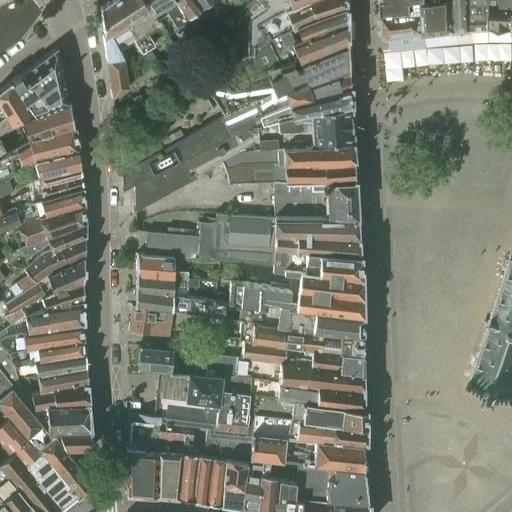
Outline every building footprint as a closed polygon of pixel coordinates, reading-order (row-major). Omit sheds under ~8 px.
[(113,0),(108,0),(100,7),(104,34),(102,35),(105,58),(106,58),(112,95),(127,86),(122,56),(117,47),(132,38),(135,36),(113,0)] [(144,0),(113,0),(135,36),(132,38),(141,51),(156,42),(151,34),(162,28),(158,21),(158,22),(144,0)] [(174,0),(144,0),(158,22),(158,21),(157,20),(167,14),(178,30),(183,27),(191,38),(198,31),(186,18),(174,0)] [(196,0),(174,0),(186,18),(200,6),(196,0)] [(196,0),(200,6),(208,16),(211,21),(223,11),(215,0),(196,0)] [(215,0),(223,11),(232,3),(235,1),(234,0),(215,0)] [(237,33),(229,38),(238,51),(240,55),(245,53),(267,41),(258,28),(257,26),(272,15),(285,10),(290,8),(286,0),(235,0),(235,1),(232,3),(238,12),(237,33)] [(272,15),(257,26),(258,28),(267,41),(278,35),(292,28),(296,26),(315,17),(344,7),(343,0),(311,0),(290,8),(285,10),(272,15)] [(286,0),(290,8),(311,0),(286,0)] [(380,0),(381,13),(412,10),(410,0),(380,0)] [(410,0),(412,10),(381,13),(383,35),(388,35),(389,51),(426,48),(424,29),(423,9),(423,0),(410,0)] [(423,0),(423,9),(424,29),(455,26),(454,0),(423,0)] [(454,0),(455,26),(471,25),(471,14),(470,0),(454,0)] [(470,0),(471,14),(471,25),(489,24),(489,13),(488,0),(470,0)] [(511,0),(488,0),(489,13),(489,24),(494,24),(507,25),(511,25),(511,0)] [(292,28),(278,35),(282,47),(291,43),(301,38),(316,32),(345,21),(344,7),(315,17),(296,26),(292,28)] [(301,38),(291,43),(298,60),(346,41),(345,21),(316,32),(301,38)] [(278,35),(267,41),(279,65),(298,60),(291,43),(282,47),(278,35)] [(207,96),(206,97),(213,108),(218,104),(223,113),(224,115),(250,103),(271,94),(348,69),(346,41),(298,60),(279,65),(267,41),(245,53),(240,55),(237,57),(215,87),(210,93),(211,94),(207,96)] [(56,46),(10,80),(31,108),(36,115),(69,102),(56,46)] [(224,115),(220,116),(226,128),(255,116),(260,114),(289,104),(348,85),(348,69),(271,94),(250,103),(224,115)] [(10,80),(0,88),(0,133),(15,122),(19,121),(22,120),(21,116),(31,108),(10,80)] [(163,148),(122,169),(122,190),(123,190),(134,185),(229,133),(256,123),(263,122),(277,118),(292,115),(302,113),(311,111),(349,103),(348,85),(289,104),(260,114),(255,116),(226,128),(220,116),(163,148)] [(511,103),(504,101),(494,106),(491,118),(497,128),(511,132),(511,103)] [(22,120),(19,121),(26,138),(73,127),(69,102),(36,115),(22,120)] [(263,122),(256,123),(260,146),(282,145),(312,143),(351,141),(351,128),(350,116),(349,103),(311,111),(302,113),(292,115),(277,118),(263,122)] [(229,133),(134,185),(134,191),(134,206),(134,211),(195,177),(194,174),(203,169),(220,160),(239,150),(260,146),(256,123),(229,133)] [(5,151),(0,153),(0,174),(3,173),(19,166),(27,162),(27,160),(76,148),(73,127),(26,138),(5,151)] [(284,163),(353,159),(351,141),(312,143),(282,145),(260,146),(239,150),(220,160),(226,172),(242,166),(284,163)] [(413,143),(405,151),(405,171),(413,179),(425,178),(433,170),(433,151),(424,142),(413,143)] [(27,162),(19,166),(26,182),(29,181),(34,179),(37,177),(78,166),(76,148),(27,160),(27,162)] [(326,180),(353,179),(353,159),(284,163),(242,166),(226,172),(228,182),(273,181),(287,181),(326,180)] [(34,179),(29,181),(32,190),(56,183),(79,177),(78,166),(37,177),(34,179)] [(3,173),(0,174),(0,194),(11,189),(8,183),(3,173)] [(56,183),(32,190),(34,201),(81,187),(79,177),(56,183)] [(287,181),(273,181),(273,214),(327,215),(355,216),(353,179),(326,180),(287,181)] [(34,201),(14,209),(20,222),(82,203),(81,187),(34,201)] [(20,222),(13,225),(25,245),(26,246),(83,221),(82,203),(20,222)] [(4,217),(0,218),(0,229),(9,227),(13,225),(20,222),(14,209),(14,207),(2,211),(3,213),(4,217)] [(136,253),(136,255),(145,255),(174,257),(273,263),(275,243),(299,246),(317,248),(331,250),(357,253),(356,236),(355,216),(327,215),(273,214),(232,213),(215,212),(215,222),(198,221),(198,235),(185,234),(166,233),(146,232),(145,254),(136,253)] [(25,245),(18,248),(25,259),(31,253),(48,244),(50,248),(83,234),(83,221),(26,246),(25,245)] [(13,296),(3,302),(4,303),(13,296),(37,281),(46,274),(82,255),(83,234),(50,248),(42,252),(24,268),(29,274),(15,283),(15,282),(7,287),(13,296)] [(243,281),(241,301),(247,302),(246,309),(259,311),(260,303),(266,303),(266,299),(293,303),(315,305),(329,307),(360,311),(359,290),(358,271),(357,253),(331,250),(317,248),(299,246),(275,243),(273,263),(272,269),(271,280),(271,283),(244,281),(243,281)] [(470,376),(471,376),(467,388),(467,389),(482,393),(494,398),(509,403),(510,403),(510,402),(511,396),(511,247),(511,248),(508,259),(507,263),(499,286),(498,291),(492,308),(489,319),(484,332),(483,337),(478,351),(477,355),(470,376)] [(13,296),(4,303),(9,313),(21,307),(56,291),(82,281),(82,255),(46,274),(37,281),(13,296)] [(136,255),(136,275),(173,279),(184,279),(188,279),(188,271),(173,271),(174,257),(145,255),(136,255)] [(136,275),(135,290),(155,292),(154,296),(168,298),(169,294),(172,294),(187,296),(187,287),(198,287),(198,279),(188,279),(184,279),(173,279),(136,275)] [(172,294),(172,310),(193,313),(241,319),(263,322),(360,333),(360,311),(329,307),(315,305),(293,303),(266,299),(266,303),(260,303),(259,311),(246,309),(247,302),(241,301),(243,281),(230,280),(228,302),(187,296),(172,294)] [(56,291),(21,307),(23,312),(59,304),(81,301),(82,281),(56,291)] [(135,290),(135,305),(172,310),(172,294),(169,294),(168,298),(154,296),(155,292),(135,290)] [(10,324),(0,331),(0,337),(2,336),(82,322),(81,301),(59,304),(23,312),(23,315),(10,324)] [(130,315),(128,330),(136,331),(168,335),(171,321),(155,319),(156,309),(172,311),(172,310),(135,305),(132,304),(132,305),(130,315)] [(9,313),(4,315),(10,324),(23,315),(23,312),(21,307),(9,313)] [(241,319),(239,338),(243,338),(360,352),(360,333),(263,322),(241,319)] [(2,336),(0,337),(0,344),(4,351),(8,351),(26,348),(82,338),(82,322),(2,336)] [(206,341),(223,343),(223,336),(207,334),(206,341)] [(82,338),(26,348),(28,360),(34,359),(83,352),(82,338)] [(243,338),(241,356),(279,360),(361,370),(360,352),(243,338)] [(0,405),(74,495),(90,482),(64,449),(91,448),(88,428),(47,430),(26,405),(16,392),(22,386),(17,376),(16,375),(13,363),(8,351),(4,351),(0,344),(0,405)] [(139,344),(136,368),(157,369),(170,371),(173,348),(139,344)] [(196,351),(193,372),(220,375),(215,425),(245,429),(247,410),(362,424),(361,406),(276,395),(276,396),(249,392),(250,374),(237,373),(234,369),(236,355),(196,351)] [(83,352),(34,359),(37,373),(84,366),(83,352)] [(236,355),(234,369),(237,373),(250,374),(267,376),(267,379),(277,380),(277,377),(361,387),(362,387),(361,370),(279,360),(241,356),(236,355)] [(37,373),(36,373),(37,385),(84,381),(84,366),(37,373)] [(157,369),(153,419),(158,420),(194,423),(215,425),(220,375),(193,372),(170,371),(157,369)] [(250,374),(249,392),(276,396),(276,395),(361,406),(361,387),(277,377),(277,380),(276,390),(266,389),(267,379),(267,376),(250,374)] [(28,386),(26,375),(17,376),(22,386),(28,386)] [(267,379),(266,389),(276,390),(277,380),(267,379)] [(22,386),(16,392),(26,405),(86,402),(84,381),(37,385),(28,386),(22,386)] [(86,402),(26,405),(47,430),(88,428),(86,402)] [(0,405),(0,440),(2,443),(4,440),(14,452),(13,452),(59,507),(74,495),(0,405)] [(247,410),(245,429),(251,430),(285,434),(314,437),(362,443),(362,424),(247,410)] [(128,417),(126,441),(156,443),(158,444),(158,439),(157,439),(158,420),(153,419),(128,417)] [(158,420),(157,439),(158,439),(158,444),(157,445),(178,447),(191,449),(194,425),(194,423),(158,420)] [(194,423),(194,425),(206,427),(204,447),(222,449),(222,452),(248,455),(272,458),(292,460),(293,452),(283,451),(285,434),(251,430),(245,429),(215,425),(194,423)] [(293,452),(292,460),(363,468),(362,443),(314,437),(314,442),(306,441),(305,450),(293,449),(293,452)] [(10,455),(0,462),(0,467),(36,511),(53,511),(59,507),(13,452),(14,452),(4,440),(2,443),(1,443),(10,455)] [(126,447),(124,447),(125,493),(155,494),(157,450),(157,445),(158,444),(156,443),(126,441),(126,447)] [(157,450),(155,494),(176,496),(176,495),(178,451),(178,447),(157,445),(157,450)] [(178,451),(176,495),(193,498),(198,455),(198,452),(198,449),(191,449),(178,447),(178,451)] [(198,455),(193,498),(206,501),(212,456),(198,455)] [(212,456),(206,501),(221,503),(227,458),(212,456)] [(227,458),(221,503),(242,505),(247,460),(227,458)] [(272,463),(271,472),(277,473),(296,475),(294,495),(301,495),(367,501),(363,468),(292,460),(272,458),(272,463)] [(247,460),(242,505),(257,508),(259,490),(261,471),(262,462),(247,460)] [(259,490),(257,508),(272,510),(277,473),(271,472),(272,463),(262,462),(261,471),(259,490)] [(0,499),(10,511),(36,511),(0,467),(0,499)] [(277,473),(272,510),(286,511),(299,511),(301,495),(294,495),(296,475),(277,473)] [(299,511),(367,511),(367,501),(301,495),(299,511)] [(0,511),(10,511),(0,499),(0,511)]
